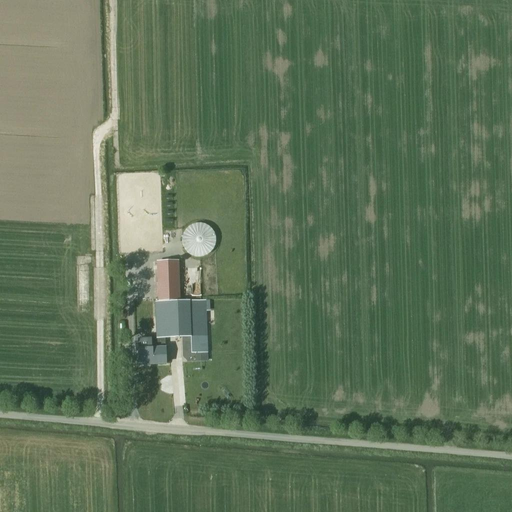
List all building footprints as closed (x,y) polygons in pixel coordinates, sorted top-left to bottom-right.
[(216,245),(216,239),(215,234),(212,230),(208,226),(203,224),(197,224),(192,225),(188,228),(184,233),(182,238),(182,243),(184,248),(187,252),(191,256),(196,258),(201,258),(206,256),(210,254),(214,249),(216,245)] [(178,263),(157,264),(158,302),(179,301),(178,263)] [(157,349),(165,348),(165,339),(191,338),(191,354),(207,354),(205,301),(158,303),(155,303),(156,339),(157,349)] [(144,339),(145,349),(138,349),(139,366),(153,365),(152,339),(144,339)] [(165,348),(157,349),(156,339),(152,339),(153,365),(166,365),(165,348)]
